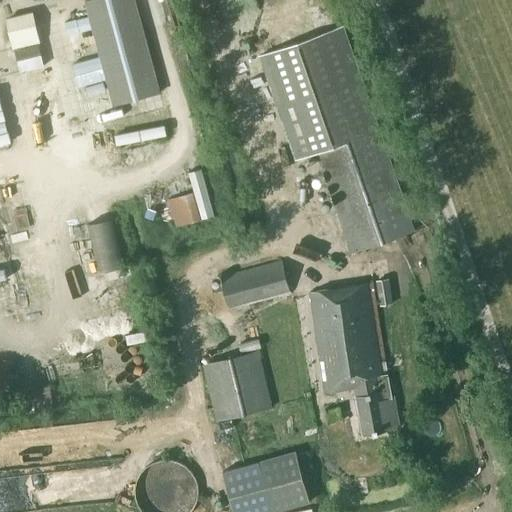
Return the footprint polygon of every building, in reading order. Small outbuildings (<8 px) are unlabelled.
[(161,92),(136,0),(85,0),(100,56),(72,63),(79,87),(106,79),(111,95),(87,101),(90,111),(161,92)] [(42,42),(34,10),(6,17),(14,49),(42,42)] [(416,230),(344,25),(259,54),(296,159),(317,152),(352,252),(416,230)] [(21,77),(30,76),(26,47),(18,48),(21,77)] [(0,141),(11,139),(0,92),(0,141)] [(169,196),(178,224),(217,213),(203,165),(190,169),(195,188),(169,196)] [(92,219),(95,268),(121,267),(118,217),(92,219)] [(12,243),(39,237),(37,226),(10,232),(12,243)] [(290,289),(282,260),(221,277),(229,305),(290,289)] [(394,303),(389,277),(377,279),(381,305),(394,303)] [(392,395),(389,373),(388,373),(374,283),(311,292),(326,392),(357,387),(364,435),(389,431),(389,427),(401,425),(397,394),(392,395)] [(273,407),(260,350),(203,363),(216,420),(273,407)] [(53,385),(23,386),(24,410),(53,408),(53,385)] [(247,424),(250,440),(277,435),(275,419),(247,424)] [(273,511),(311,502),(296,449),(223,469),(235,511),(273,511)]
